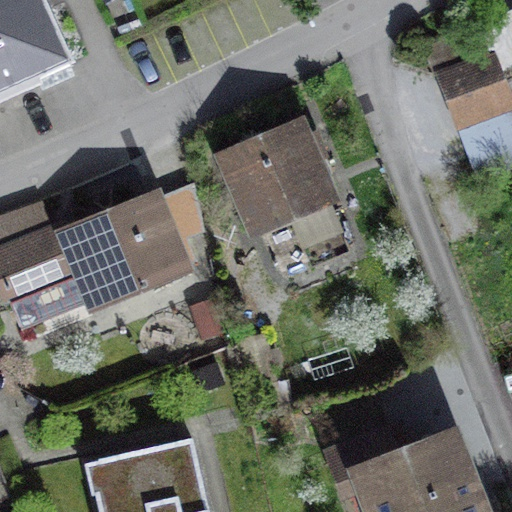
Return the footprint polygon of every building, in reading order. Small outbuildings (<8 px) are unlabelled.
[(0,0),(0,103),(78,69),(46,0),(0,0)] [(497,50),(511,88),(511,13),(486,24),(497,50)] [(511,110),(511,88),(497,50),(443,72),(465,129),(511,110)] [(309,115),(229,149),(264,229),(344,195),(309,115)] [(0,269),(27,332),(94,303),(97,308),(203,263),(168,183),(62,228),(48,196),(0,216),(0,269)] [(498,511),(465,425),(370,462),(389,511),(498,511)] [(101,511),(225,511),(210,441),(91,467),(101,511)]
